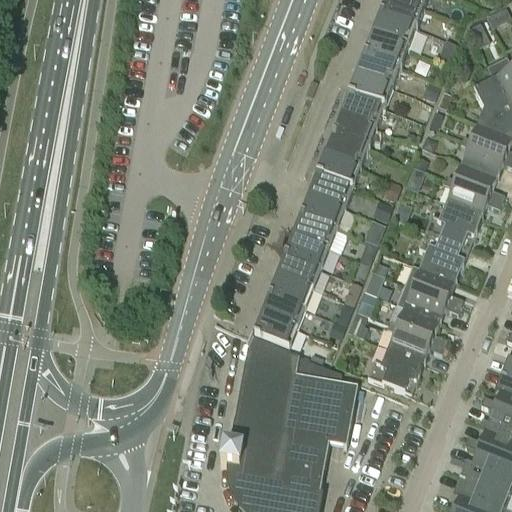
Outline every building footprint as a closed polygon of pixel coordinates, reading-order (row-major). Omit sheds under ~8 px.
[(429,0),(387,0),(387,1),(424,15),(429,0)] [(424,15),(387,1),(379,21),(416,35),(424,15)] [(416,35),(379,21),(371,41),(408,55),(416,35)] [(482,44),(476,33),(468,37),(474,48),(482,44)] [(408,55),(371,41),(363,61),(400,75),(408,55)] [(400,75),(363,61),(355,81),(392,95),(400,75)] [(510,121),(510,120),(511,119),(511,76),(508,69),(505,63),(485,74),(492,86),(493,86),(510,121)] [(392,95),(355,81),(347,101),(384,116),(392,95)] [(420,101),(432,106),(438,91),(426,86),(420,101)] [(483,116),(477,130),(511,143),(511,123),(510,120),(510,121),(493,86),(492,86),(473,96),(483,116)] [(384,116),(347,101),(340,121),(376,136),(384,116)] [(376,136),(340,121),(332,142),(368,156),(376,136)] [(461,146),(511,166),(511,158),(508,157),(511,146),(511,143),(477,130),(471,145),(463,142),(461,146)] [(368,156),(332,142),(324,162),(360,176),(368,156)] [(468,154),(461,170),(497,184),(502,171),(511,174),(511,166),(461,146),(460,151),(468,154)] [(414,161),(410,171),(422,176),(426,165),(414,161)] [(360,176),(324,162),(316,182),(352,196),(360,176)] [(447,182),(445,187),(501,209),(504,202),(492,197),(497,184),(461,170),(455,186),(447,182)] [(352,196),(316,182),(308,202),(344,216),(352,196)] [(499,216),(501,209),(445,187),(444,191),(452,194),(445,210),(481,224),(486,211),(499,216)] [(344,216),(308,202),(300,222),(337,236),(344,216)] [(431,223),(425,239),(462,254),(467,242),(473,245),(481,224),(445,210),(439,226),(431,223)] [(337,236),(300,222),(292,242),(329,256),(337,236)] [(378,252),(386,232),(373,227),(365,247),(378,252)] [(426,259),(420,275),(456,289),(464,268),(457,266),(462,254),(425,239),(418,255),(426,259)] [(329,256),(292,242),(284,262),(321,276),(329,256)] [(359,267),(369,272),(376,252),(366,248),(359,267)] [(321,276),(284,262),(276,282),(313,296),(321,276)] [(450,302),(456,289),(420,275),(412,271),(404,291),(460,314),(463,307),(450,302)] [(313,296),(276,282),(269,302),(305,317),(313,296)] [(351,289),(343,309),(353,313),(361,293),(351,289)] [(404,314),(404,315),(440,329),(445,316),(457,321),(460,314),(404,291),(396,310),(404,314)] [(377,304),(363,299),(356,318),(369,323),(377,304)] [(305,317),(269,302),(261,323),(297,337),(305,317)] [(435,342),(440,329),(404,315),(398,331),(390,327),(388,332),(444,354),(447,347),(435,342)] [(297,337),(261,323),(253,343),(289,357),(297,337)] [(394,339),(388,355),(424,369),(429,356),(441,361),(444,354),(388,332),(386,336),(394,339)] [(341,381),(251,346),(248,354),(249,355),(250,355),(233,454),(223,452),(220,471),(229,473),(229,492),(237,509),(239,511),(317,511),(328,451),(346,455),(357,394),(339,390),(341,381)] [(416,390),(424,369),(388,355),(382,371),(374,368),(367,385),(404,400),(409,387),(416,390)] [(312,360),(308,369),(320,373),(323,364),(312,360)] [(511,364),(506,378),(501,376),(500,377),(511,381),(511,364)] [(511,381),(500,377),(500,378),(505,380),(495,407),(493,412),(511,419),(511,381)] [(511,419),(493,412),(495,407),(484,403),(480,412),(491,416),(485,432),(511,442),(511,419)] [(511,442),(485,432),(479,447),(468,443),(464,452),(475,456),(477,452),(511,465),(511,442)] [(459,481),(459,482),(511,503),(511,499),(511,465),(477,452),(475,456),(465,483),(459,481)] [(464,485),(453,511),(506,511),(511,503),(459,482),(458,483),(464,485)]
